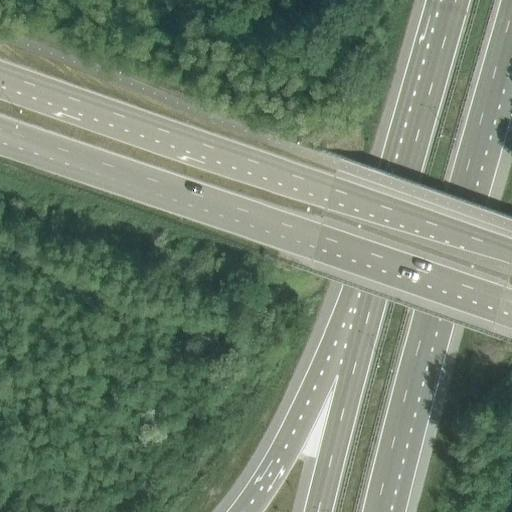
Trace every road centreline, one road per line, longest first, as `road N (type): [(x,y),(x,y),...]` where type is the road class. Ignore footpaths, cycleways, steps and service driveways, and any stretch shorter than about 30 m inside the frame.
road 1 (tertiary): [(511,251),(0,76)]
road 2 (tertiary): [(0,132),(511,302)]
road 3 (trunk): [(378,511),(511,11)]
road 4 (trunk): [(389,238),(285,448),(244,511)]
road 5 (trunk): [(389,238),(319,511)]
road 6 (trunk): [(454,0),(389,238)]
